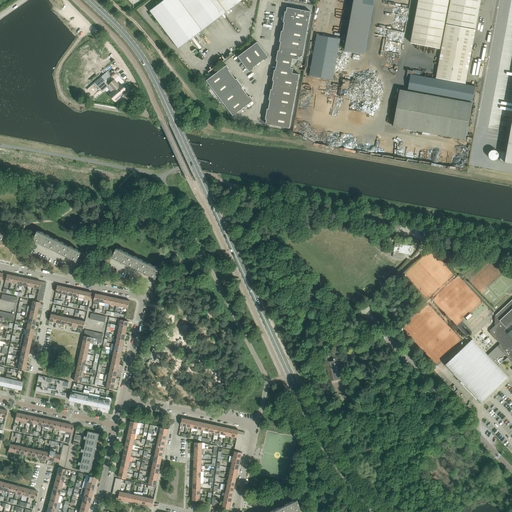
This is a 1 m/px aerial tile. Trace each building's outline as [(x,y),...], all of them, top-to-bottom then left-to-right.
[(163,0),(150,10),(178,48),(241,0),(163,0)] [(352,0),(344,45),(365,49),(373,0),(352,0)] [(448,0),(418,0),(410,43),(440,48),(448,0)] [(450,0),(446,23),(476,28),(480,0),(450,0)] [(285,11),(284,16),(309,21),(311,11),(287,7),(286,11),(285,11)] [(284,16),(283,22),(284,22),(283,26),(307,31),(309,21),(284,16)] [(465,83),(475,30),(446,24),(441,48),(436,78),(465,83)] [(281,31),(280,36),(305,40),(307,31),(283,26),(283,31),(281,31)] [(333,80),(340,38),(317,34),(309,76),(333,80)] [(280,36),(279,41),(281,41),(280,46),(303,50),(305,40),(280,36)] [(257,42),(247,49),(258,63),(263,59),(264,60),(269,57),(257,42)] [(90,45),(65,64),(77,78),(101,58),(90,45)] [(278,50),(277,55),(292,58),(298,59),(298,57),(302,57),(303,50),(280,46),(279,50),(278,50)] [(247,49),(238,56),(249,72),(254,68),(253,67),(258,63),(247,49)] [(277,55),(276,60),(277,61),(276,65),(291,68),(292,58),(277,55)] [(219,62),(216,58),(208,64),(211,69),(219,62)] [(226,65),(206,80),(213,89),(232,75),(229,70),(230,69),(226,65)] [(274,70),(273,75),(298,79),(299,74),(292,73),(293,68),(291,68),(276,65),(275,70),(274,70)] [(410,80),(411,74),(411,73),(413,74),(413,72),(414,72),(414,75),(420,76),(421,71),(415,70),(415,71),(414,71),(408,70),(406,80),(410,80)] [(107,72),(94,83),(102,91),(107,87),(103,82),(105,81),(107,79),(110,76),(107,72)] [(410,80),(408,91),(472,103),(475,86),(413,75),(411,74),(410,80)] [(232,75),(213,89),(220,98),(240,83),(236,78),(235,79),(232,75)] [(273,75),(272,80),(274,80),(273,85),(296,89),(298,79),(273,75)] [(108,85),(108,86),(110,84),(113,88),(111,90),(118,98),(127,91),(123,87),(121,86),(120,86),(119,86),(114,80),(108,85)] [(240,83),(220,98),(226,107),(245,92),(242,87),(243,87),(240,83)] [(271,89),(270,94),(295,99),(296,89),(273,85),(272,89),(271,89)] [(465,139),(472,103),(408,91),(400,89),(393,126),(465,139)] [(245,92),(226,107),(233,115),(253,100),(250,96),(249,97),(245,92)] [(270,94),(269,99),(270,100),(269,104),(293,108),(295,99),(270,94)] [(267,108),(266,114),(291,118),(293,108),(269,104),(268,109),(267,108)] [(266,114),(265,119),(266,119),(266,123),(289,128),(291,118),(266,114)] [(504,162),(511,163),(511,117),(506,152),(501,151),(499,161),(504,161),(504,162)] [(491,158),(492,159),(493,160),(495,160),(496,160),(497,159),(498,157),(498,156),(498,155),(498,153),(497,152),(496,151),(494,151),(493,151),(491,152),(490,153),(490,154),(490,156),(490,157),(491,158)] [(41,232),(37,230),(33,240),(33,239),(48,246),(48,247),(52,238),(49,236),(49,235),(46,234),(46,235),(44,234),(44,233),(41,231),(41,232)] [(62,254),(67,245),(63,243),(64,242),(61,241),(60,242),(58,241),(59,240),(58,240),(56,238),(55,239),(52,238),(48,247),(48,246),(63,253),(62,254)] [(393,251),(410,254),(412,245),(395,242),(393,251)] [(75,248),(75,249),(73,248),(73,247),(70,245),(70,246),(67,245),(62,254),(63,253),(77,260),(76,261),(77,261),(81,252),(78,250),(78,249),(75,248)] [(120,249),(116,248),(112,257),(112,256),(127,264),(127,265),(131,255),(128,253),(125,251),(125,252),(123,251),(123,250),(120,249)] [(141,271),(141,272),(146,262),(142,260),(143,260),(140,258),(139,259),(137,258),(137,257),(135,256),(134,256),(131,255),(127,265),(127,264),(141,271)] [(154,265),(154,266),(152,265),(152,264),(149,263),(146,262),(141,272),(142,271),(156,278),(155,279),(156,279),(160,269),(157,267),(154,265)] [(492,327),(492,328),(490,330),(489,333),(500,344),(487,356),(472,340),(445,366),(449,370),(466,388),(467,389),(466,389),(479,402),(507,377),(498,367),(504,361),(508,357),(510,357),(511,360),(511,299),(495,315),(494,326),(494,328),(492,327)] [(84,336),(83,341),(90,343),(93,344),(94,341),(97,342),(97,339),(96,338),(93,338),(91,337),(90,337),(87,336),(84,336)] [(155,361),(159,350),(153,348),(150,360),(155,361)] [(340,360),(326,363),(330,380),(344,377),(340,360)] [(5,378),(3,386),(4,386),(7,387),(6,387),(9,388),(11,377),(11,375),(6,374),(5,378)] [(46,377),(39,375),(37,381),(42,382),(41,387),(36,386),(35,391),(43,393),(46,377)] [(74,381),(86,383),(87,378),(85,377),(75,375),(74,381)] [(116,377),(109,375),(106,375),(105,381),(107,382),(115,383),(116,377)] [(11,388),(14,388),(16,380),(17,378),(11,377),(9,388),(11,389),(11,388)] [(46,377),(43,393),(50,395),(52,389),(48,388),(48,385),(49,383),(53,384),(54,378),(46,377)] [(52,389),(50,395),(58,396),(62,380),(54,378),(53,384),(57,385),(56,387),(56,390),(52,389)] [(69,382),(62,380),(58,396),(66,398),(67,393),(62,392),(63,387),(68,388),(69,382)] [(70,400),(73,401),(73,402),(75,403),(78,391),(72,390),(70,400)] [(78,402),(81,403),(83,393),(78,391),(75,403),(78,403),(78,402)] [(88,396),(86,405),(89,406),(89,405),(92,405),(95,394),(89,393),(89,394),(88,396)] [(95,394),(92,405),(95,406),(95,407),(98,408),(100,396),(100,395),(95,394)] [(103,408),(103,409),(105,409),(106,408),(109,409),(111,401),(111,398),(106,397),(105,400),(103,408)] [(84,444),(95,447),(98,434),(87,431),(86,436),(84,436),(83,436),(83,439),(83,438),(85,439),(84,444)] [(81,457),(92,460),(95,447),(84,444),(83,449),(81,449),(80,452),(80,451),(83,452),(81,457)] [(49,452),(47,459),(53,461),(54,453),(55,449),(50,448),(49,452)] [(79,470),(90,472),(92,460),(81,457),(80,462),(78,462),(78,461),(77,464),(78,464),(80,465),(79,470)] [(58,467),(57,474),(64,476),(66,469),(64,468),(58,467)] [(64,476),(57,474),(55,480),(63,482),(64,476)] [(87,482),(95,484),(96,477),(89,475),(87,482)] [(146,477),(145,480),(149,481),(149,483),(148,483),(148,484),(156,485),(157,480),(150,478),(146,477)] [(55,480),(53,487),(61,489),(63,482),(55,480)] [(11,484),(4,482),(2,490),(9,492),(11,484)] [(87,482),(85,488),(93,490),(95,484),(87,482)] [(11,484),(9,492),(16,493),(18,486),(11,484)] [(24,487),(18,486),(16,493),(22,495),(24,487)] [(24,487),(22,495),(29,497),(31,489),(24,487)] [(59,495),(61,489),(53,487),(51,493),(59,495)] [(85,488),(83,495),(91,497),(93,490),(85,488)] [(37,491),(31,489),(29,497),(35,499),(37,491)] [(51,493),(49,500),(57,502),(59,495),(51,493)] [(82,501),(89,503),(91,497),(83,495),(82,501)] [(282,506),(285,511),(292,511),(301,508),(301,509),(302,509),(297,499),(296,500),(294,501),(293,500),(291,502),(290,502),(291,502),(289,503),(288,503),(285,504),(285,505),(282,506)] [(56,509),(57,502),(49,500),(48,507),(56,509)] [(88,510),(89,503),(82,501),(80,508),(88,510)]
